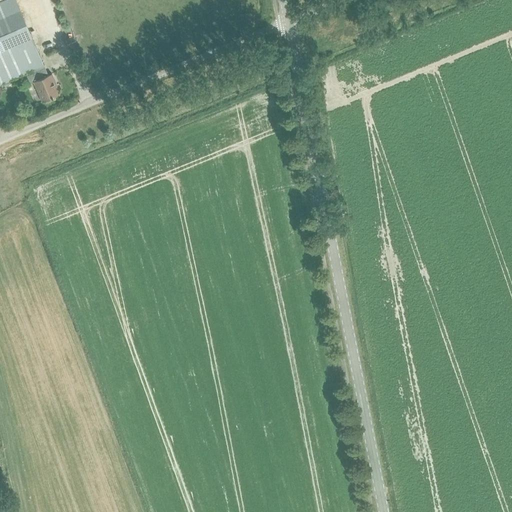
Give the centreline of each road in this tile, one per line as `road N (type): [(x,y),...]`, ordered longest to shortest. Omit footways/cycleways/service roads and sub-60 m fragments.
road 1 (tertiary): [(381,511),(288,22)]
road 2 (unclassified): [(0,139),(288,22)]
